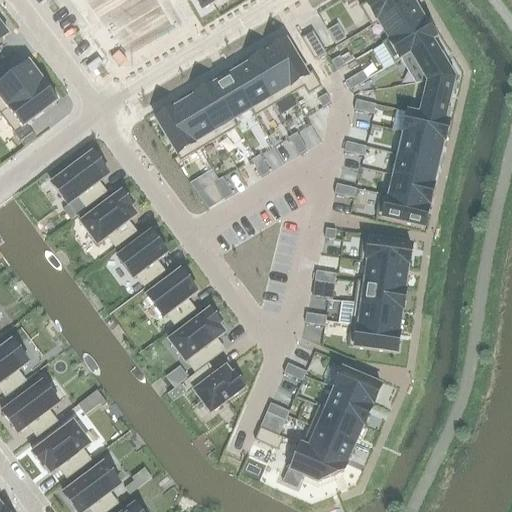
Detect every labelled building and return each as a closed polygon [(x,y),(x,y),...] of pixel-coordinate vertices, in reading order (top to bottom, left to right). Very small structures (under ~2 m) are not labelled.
[(123,0),(88,0),(100,18),(125,2),(123,0)] [(144,0),(133,7),(138,16),(149,10),(169,44),(179,39),(156,0),(144,0)] [(194,0),(201,12),(221,0),(194,0)] [(410,0),(372,0),(359,8),(371,28),(378,24),(377,23),(412,2),(411,1),(412,1),(410,0)] [(412,2),(377,23),(378,24),(388,41),(389,42),(423,21),(412,2)] [(388,41),(381,45),(393,65),(410,55),(431,42),(432,42),(435,40),(424,22),(423,21),(389,42),(388,41)] [(0,26),(0,43),(8,38),(0,26)] [(301,40),(314,61),(325,54),(312,33),(301,40)] [(431,42),(410,55),(427,84),(454,79),(446,66),(446,65),(440,56),(432,42),(431,42)] [(287,43),(267,54),(292,96),(303,89),(308,97),(319,90),(321,89),(315,79),(312,73),(307,76),(287,43)] [(267,54),(249,65),(274,107),(292,96),(267,54)] [(339,58),(331,63),(336,71),(344,66),(339,58)] [(0,76),(0,115),(43,83),(28,64),(4,82),(0,76)] [(248,66),(230,77),(251,112),(250,112),(254,119),(274,107),(249,65),(248,66)] [(362,73),(353,78),(358,87),(367,82),(362,73)] [(212,87),(212,88),(233,123),(234,122),(250,112),(251,112),(230,77),(213,88),(212,87)] [(345,83),(350,92),(358,87),(353,78),(345,83)] [(420,116),(419,117),(444,122),(448,106),(451,95),(450,95),(454,79),(427,84),(420,116)] [(43,83),(0,115),(0,116),(21,145),(33,137),(26,127),(57,103),(43,83)] [(194,99),(193,99),(218,140),(237,129),(234,122),(233,123),(212,88),(194,98),(194,99)] [(323,97),(317,101),(322,109),(328,106),(330,104),(325,96),(323,97)] [(193,99),(175,111),(199,152),(218,140),(193,99)] [(355,106),(354,111),(363,114),(365,105),(356,102),(355,106)] [(365,105),(363,114),(373,116),(375,107),(365,105)] [(174,111),(155,122),(180,163),(199,152),(175,111),(174,111)] [(408,113),(403,134),(404,134),(403,135),(442,144),(443,143),(448,123),(444,122),(419,117),(420,116),(408,113)] [(296,135),(288,140),(293,149),(301,144),(296,135)] [(403,135),(398,156),(437,165),(442,144),(403,135)] [(301,144),(293,149),(298,157),(306,152),(301,144)] [(346,144),(344,153),(353,156),(355,147),(346,144)] [(355,147),(353,156),(363,158),(365,149),(355,147)] [(92,155),(51,186),(67,208),(78,200),(86,210),(106,195),(98,185),(108,177),(92,155)] [(398,156),(393,177),(433,187),(433,186),(437,165),(398,156)] [(259,157),(250,162),(256,171),(264,166),(259,157)] [(264,166),(256,171),(261,179),(269,174),(264,166)] [(389,197),(388,199),(428,208),(433,187),(393,177),(389,197)] [(222,179),(214,184),(219,193),(227,188),(222,179)] [(336,186),(334,195),(343,198),(346,189),(336,186)] [(227,188),(219,193),(224,202),(232,197),(227,188)] [(346,189),(343,198),(353,200),(355,191),(346,189)] [(121,194),(80,225),(97,247),(107,239),(115,249),(135,234),(127,224),(136,218),(130,210),(132,209),(121,194)] [(381,195),(375,219),(423,230),(428,208),(388,199),(389,197),(381,195)] [(326,231),(324,240),(334,241),(335,232),(326,231)] [(167,255),(150,234),(117,259),(133,281),(136,278),(144,289),(164,274),(156,263),(167,255)] [(362,240),(359,263),(367,264),(367,263),(407,269),(407,268),(408,268),(411,246),(362,240)] [(364,284),(364,285),(404,290),(407,269),(367,263),(367,264),(364,284)] [(196,294),(180,273),(146,298),(163,320),(166,317),(174,327),(194,312),(186,302),(196,294)] [(316,273),(314,282),(324,284),(325,275),(316,273)] [(325,275),(324,284),(334,285),(335,276),(325,275)] [(356,283),(353,305),(401,312),(404,291),(404,290),(364,285),(364,284),(356,283)] [(353,305),(350,327),(398,333),(401,312),(401,313),(401,312),(353,305)] [(209,312),(169,342),(185,364),(186,363),(194,373),(223,351),(216,341),(224,335),(218,327),(220,326),(209,312)] [(306,316),(304,325),(314,326),(315,317),(306,316)] [(315,317),(314,326),(324,327),(325,318),(315,317)] [(350,327),(347,349),(395,356),(398,334),(398,333),(350,327)] [(11,343),(0,351),(0,392),(5,398),(25,383),(17,373),(28,365),(11,343)] [(210,415),(244,390),(233,376),(231,377),(225,370),(217,376),(210,365),(190,381),(197,391),(194,393),(210,415)] [(287,366),(283,375),(292,378),(296,370),(287,366)] [(296,370),(292,378),(301,382),(305,374),(296,370)] [(343,370),(334,390),(334,391),(371,407),(380,387),(343,370)] [(42,384),(1,414),(18,436),(28,429),(36,439),(56,424),(49,413),(59,406),(42,384)] [(181,387),(175,392),(181,400),(187,395),(181,387)] [(326,410),(326,411),(363,427),(371,407),(334,391),(326,410)] [(93,396),(92,397),(99,407),(102,410),(103,409),(107,407),(97,393),(93,396)] [(270,406),(266,414),(275,418),(279,410),(270,406)] [(319,407),(310,428),(354,447),(362,428),(363,427),(326,411),(326,410),(319,407)] [(279,410),(275,418),(284,422),(288,413),(279,410)] [(73,425),(32,456),(42,469),(44,468),(50,475),(58,469),(66,480),(89,462),(82,452),(89,447),(73,425)] [(301,447),(301,448),(345,467),(346,466),(345,466),(354,447),(310,428),(301,447)] [(259,430),(254,442),(277,452),(282,440),(259,430)] [(297,445),(286,470),(317,484),(343,474),(345,467),(301,448),(301,447),(297,445)] [(103,465),(63,496),(74,511),(87,511),(89,511),(90,511),(108,511),(117,505),(109,495),(120,487),(103,465)] [(134,484),(125,491),(130,497),(139,490),(134,484)]
